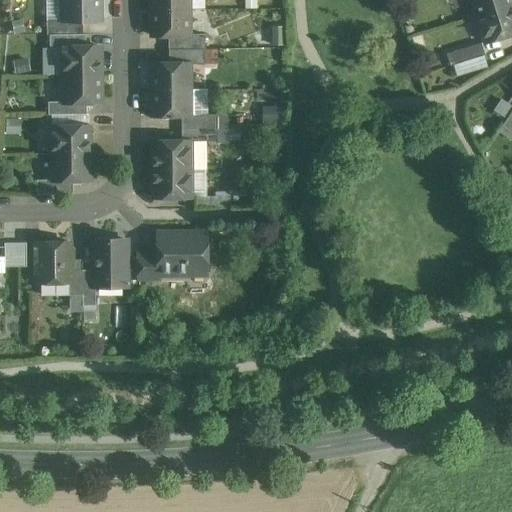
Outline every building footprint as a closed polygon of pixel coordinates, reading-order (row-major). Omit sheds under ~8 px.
[(108,16),(107,0),(65,0),(65,16),(83,16),(108,16)] [(511,0),(472,0),(478,17),(511,6),(511,0)] [(511,32),(511,6),(478,17),(485,41),(511,32)] [(193,34),(194,7),(154,7),(153,34),(172,34),(193,34)] [(50,42),(62,42),(89,42),(89,33),(83,33),(83,16),(65,16),(50,16),(50,42)] [(208,34),(193,34),(172,34),(171,58),(193,58),(207,58),(208,34)] [(489,52),(485,41),(452,51),(455,63),(489,52)] [(62,42),(62,73),(107,73),(107,42),(89,42),(62,42)] [(154,57),(153,88),(193,89),(194,58),(193,58),(171,58),(154,57)] [(107,100),(107,73),(62,73),(61,100),(83,100),(107,100)] [(193,116),(193,89),(153,88),(152,115),(183,116),(193,116)] [(55,100),(55,119),(82,119),(83,100),(61,100),(55,100)] [(229,116),(193,116),(183,116),(183,137),(196,138),(229,137),(229,116)] [(55,119),(55,154),(92,154),(92,119),(82,119),(55,119)] [(154,136),(153,168),(195,169),(196,138),(183,137),(154,136)] [(92,180),(92,154),(55,154),(55,181),(76,180),(92,180)] [(194,194),(195,169),(153,168),(152,198),(189,200),(194,200),(194,194)] [(76,180),(55,181),(40,180),(40,192),(76,192),(76,180)] [(194,194),(194,200),(189,200),(189,206),(226,207),(227,194),(194,194)] [(211,228),(157,227),(157,251),(140,251),(140,275),(210,276),(211,228)] [(131,286),(131,236),(94,235),(94,269),(94,285),(131,286)] [(39,281),(76,281),(76,259),(76,237),(40,237),(39,281)] [(8,254),(8,266),(32,266),(32,242),(8,242),(8,254)] [(76,259),(76,281),(76,295),(84,295),(84,305),(94,305),(94,285),(94,269),(84,269),(84,259),(76,259)]
